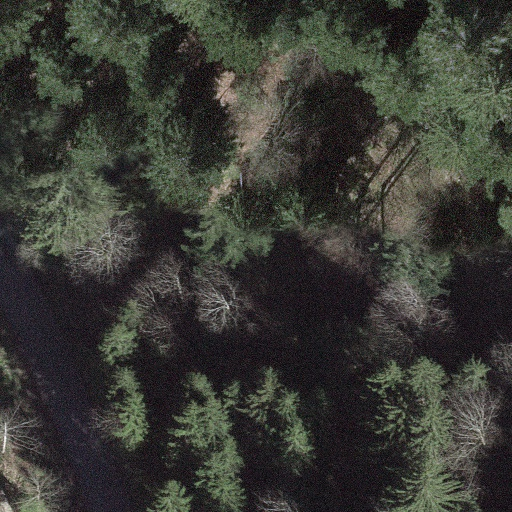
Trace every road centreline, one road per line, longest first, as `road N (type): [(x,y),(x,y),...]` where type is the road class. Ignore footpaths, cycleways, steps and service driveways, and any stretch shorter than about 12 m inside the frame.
road 1 (track): [(253,0),(511,157)]
road 2 (unclassified): [(0,253),(110,511)]
